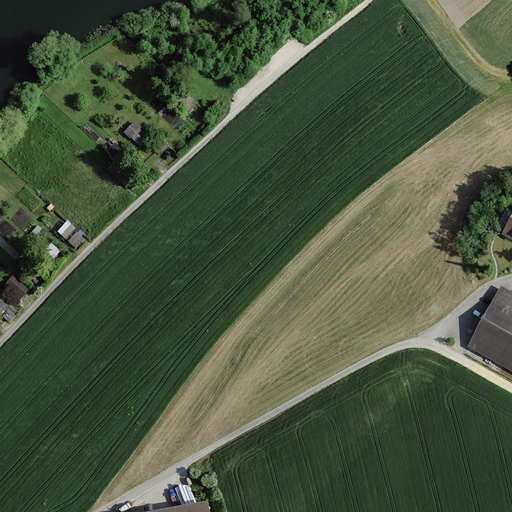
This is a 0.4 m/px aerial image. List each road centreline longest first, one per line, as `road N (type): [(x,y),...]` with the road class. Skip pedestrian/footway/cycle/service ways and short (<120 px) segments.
road 1 (track): [(373,0),(96,243),(0,347)]
road 2 (track): [(102,511),(379,356),(424,339),(511,388)]
